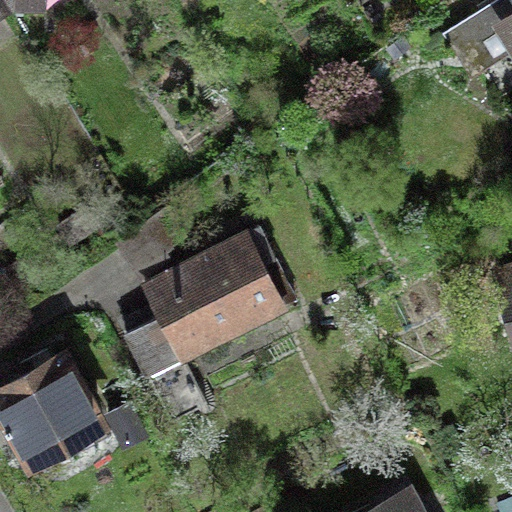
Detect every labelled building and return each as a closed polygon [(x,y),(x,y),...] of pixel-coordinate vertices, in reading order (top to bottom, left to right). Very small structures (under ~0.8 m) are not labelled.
[(511,0),(491,0),(447,31),(511,124),(511,0)] [(130,289),(172,373),(277,321),(235,237),(130,289)] [(511,281),(480,289),(497,364),(511,360),(511,281)] [(0,436),(15,466),(94,425),(45,329),(0,352),(0,436)] [(410,511),(398,487),(348,511),(410,511)]
